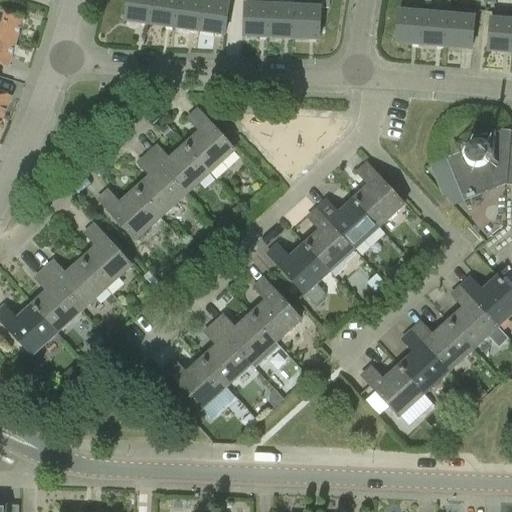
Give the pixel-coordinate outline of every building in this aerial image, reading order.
[(127,0),(124,21),(149,25),(152,0),(127,0)] [(152,0),(149,25),(173,28),(177,0),(152,0)] [(177,0),(173,28),(198,32),(202,0),(177,0)] [(227,3),(208,0),(202,0),(198,32),(223,35),(227,3)] [(243,36),(268,37),(269,5),(245,4),(243,36)] [(268,37),(292,39),(294,7),(269,5),(268,37)] [(319,8),(294,7),(292,39),(317,40),(319,8)] [(0,11),(0,37),(16,42),(23,18),(17,16),(17,15),(1,10),(1,11),(0,11)] [(395,43),(421,46),(424,13),(398,11),(395,43)] [(421,46),(445,48),(448,15),(424,13),(421,46)] [(473,18),(448,15),(445,48),(470,50),(473,18)] [(487,51),(511,53),(511,20),(490,19),(487,51)] [(8,66),(16,42),(0,37),(0,65),(1,65),(2,65),(8,66)] [(0,119),(2,120),(11,98),(7,97),(8,96),(0,92),(0,119)] [(413,125),(414,103),(388,102),(387,124),(413,125)] [(199,133),(183,146),(208,174),(233,151),(196,110),(186,119),(199,133)] [(463,202),(505,185),(511,131),(495,130),(489,140),(486,139),(483,138),(478,137),(474,138),(471,139),(469,140),(467,141),(466,143),(464,146),(463,148),(462,152),(445,159),(463,202)] [(183,196),(208,174),(183,146),(168,160),(156,146),(146,156),(183,196)] [(149,178),(134,192),(158,219),(183,196),(146,156),(136,164),(149,178)] [(367,187),(352,201),(377,228),(402,206),(364,165),(355,174),(367,187)] [(134,241),(158,219),(134,192),(119,205),(107,192),(97,200),(134,241)] [(352,250),(377,228),(352,201),(337,214),(325,201),(315,210),(352,250)] [(327,273),(352,250),(315,210),(305,218),(317,232),(303,245),(327,273)] [(95,248),(80,262),(104,290),(130,267),(93,226),(83,235),(95,248)] [(325,294),(316,284),(327,273),(303,245),(288,259),(276,246),(266,255),(303,296),(304,294),(316,307),(325,299),(325,294)] [(53,262),(43,271),(80,312),(104,290),(80,262),(65,276),(53,262)] [(54,335),(80,312),(43,271),(33,280),(46,294),(30,307),(54,335)] [(469,279),(460,288),(508,340),(509,339),(498,327),(511,314),(511,294),(497,278),(481,293),(469,279)] [(264,302),(249,316),(274,343),(299,321),(262,280),(252,289),(264,302)] [(435,288),(426,297),(435,306),(444,297),(435,288)] [(472,351),(488,336),(499,348),(508,340),(460,288),(450,296),(462,310),(447,324),(472,351)] [(0,323),(30,357),(54,335),(30,307),(15,321),(3,308),(0,310),(0,323)] [(222,316),(212,325),(249,366),(274,343),(249,316),(234,330),(222,316)] [(421,323),(411,332),(447,373),(472,351),(447,324),(433,336),(421,323)] [(215,346),(200,361),(225,388),(249,366),(212,325),(203,333),(215,346)] [(423,395),(447,373),(411,332),(401,341),(413,354),(398,368),(423,395)] [(200,411),(225,388),(200,361),(185,374),(173,361),(163,370),(200,411)] [(398,417),(423,395),(398,368),(383,381),(371,368),(362,377),(398,417)]
